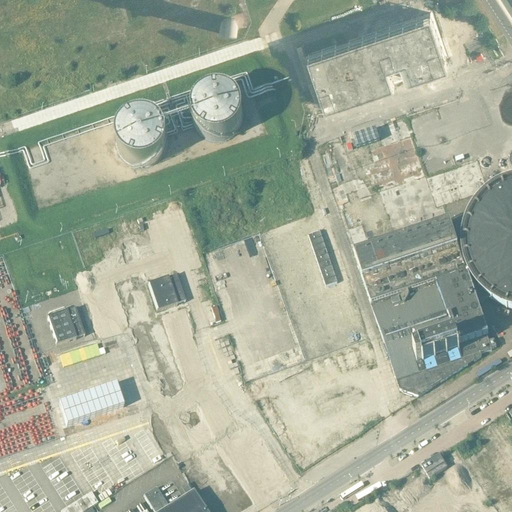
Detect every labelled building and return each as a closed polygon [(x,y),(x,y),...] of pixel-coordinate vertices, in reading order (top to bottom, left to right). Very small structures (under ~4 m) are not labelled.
[(448,65),(430,12),(308,54),(322,97),(325,106),(448,65)] [(235,28),(235,25),(235,23),(234,20),(232,18),(229,17),(227,17),(224,17),(222,19),(220,21),(219,23),(219,26),(220,29),(221,31),(224,33),(227,33),(229,33),(232,32),(234,30),(235,28)] [(245,117),(245,116),(244,111),(243,107),(240,102),(237,98),(233,95),(228,92),(223,91),(219,91),(214,91),(210,92),(206,95),(201,98),(198,102),(196,107),(194,111),(194,117),(194,121),(196,126),(198,130),(201,134),(206,138),(210,140),(214,141),(219,142),(225,141),(229,140),(233,138),(237,134),(240,130),(243,126),(244,121),(245,117)] [(165,144),(165,143),(165,139),(163,134),(161,130),(158,126),(155,123),(150,120),(146,118),(141,117),(134,118),(130,119),(126,121),(122,124),(119,127),(116,132),(114,137),(114,142),(114,147),(115,152),(117,156),(120,160),(124,164),(128,166),(132,168),(138,169),(144,168),(148,167),(152,165),(156,162),(159,159),(162,154),(164,149),(165,144)] [(467,224),(449,226),(453,238),(464,238),(463,243),(463,248),(463,253),(464,258),(465,263),(467,268),(468,273),(471,278),(473,282),(476,286),(479,290),(483,294),(487,297),(491,301),(495,303),(500,306),(504,308),(509,310),(511,310),(511,183),(507,185),(502,187),(501,187),(497,189),(493,192),(489,195),(485,198),(481,202),(477,206),(474,210),(471,215),(469,219),(467,224)] [(368,253),(354,258),(389,362),(399,392),(418,399),(481,359),(480,356),(491,352),(491,351),(488,343),(486,338),(487,337),(485,332),(466,276),(453,238),(449,226),(374,251),(373,247),(367,249),(368,253)] [(319,234),(308,237),(325,289),(337,285),(319,234)] [(115,286),(131,333),(138,330),(178,447),(176,461),(175,462),(178,472),(193,493),(203,511),(239,511),(268,494),(216,413),(166,268),(166,269),(166,268),(115,286)] [(84,338),(74,310),(73,310),(73,311),(66,313),(45,320),(46,320),(56,347),(55,347),(55,348),(75,341),(75,340),(83,338),(84,338)] [(238,377),(225,385),(242,415),(255,408),(238,377)] [(116,387),(59,406),(66,429),(123,410),(116,387)] [(241,423),(253,441),(270,431),(259,412),(241,423)] [(447,469),(439,457),(421,468),(429,480),(447,469)] [(203,511),(193,493),(168,509),(155,490),(143,498),(151,511),(203,511)] [(87,511),(97,506),(90,495),(62,511),(87,511)]
